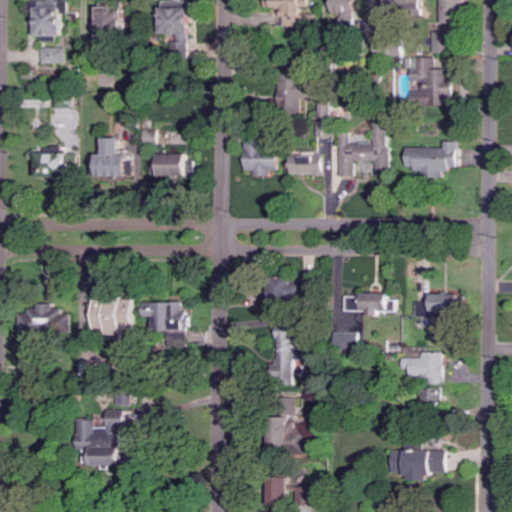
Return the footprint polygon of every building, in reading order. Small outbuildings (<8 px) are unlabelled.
[(185,0),(157,2),(159,34),(187,33),(185,0)] [(280,8),(280,17),(304,17),(304,7),(310,7),(310,0),(264,0),(264,8),(280,8)] [(356,26),(356,0),(331,0),(331,26),(356,26)] [(414,9),(414,15),(424,16),(424,0),(382,0),(382,8),(414,9)] [(440,0),(440,22),(461,23),(461,0),(440,0)] [(72,1),(36,1),(36,19),(45,19),(45,42),(61,42),(61,37),(72,37),(72,1)] [(95,32),(123,31),(122,7),(94,8),(95,32)] [(447,31),(435,31),(436,54),(448,53),(447,31)] [(188,57),(188,41),(172,42),(172,57),(188,57)] [(44,64),(67,64),(67,48),(45,48),(44,64)] [(455,99),(455,73),(438,73),(438,58),(419,58),(419,69),(413,69),(413,82),(419,82),(419,99),(437,99),(437,106),(447,106),(447,99),(455,99)] [(304,113),(303,84),(290,84),(290,73),(279,74),(280,114),(304,113)] [(91,84),(116,86),(117,77),(91,76),(91,84)] [(144,143),(158,143),(158,130),(145,130),(144,143)] [(391,172),(391,134),(376,134),(376,143),(352,143),(352,133),(337,133),(338,176),(357,175),(357,161),(378,161),(378,172),(391,172)] [(116,139),(99,139),(100,155),(91,156),(91,178),(122,177),(121,155),(116,155),(116,139)] [(245,171),(255,171),(255,176),(271,176),(271,171),(279,171),(279,151),(261,151),(261,141),(244,141),(245,171)] [(407,148),(407,167),(415,167),(415,171),(423,171),(423,177),(444,177),(444,169),(459,169),(459,142),(445,142),(445,148),(407,148)] [(41,155),(41,176),(64,175),(63,154),(41,155)] [(154,154),(153,176),(192,176),(192,155),(154,154)] [(290,174),(326,175),(327,156),(290,155),(290,174)] [(266,301),(301,300),(301,279),(266,280),(266,301)] [(94,294),(89,328),(104,331),(104,332),(132,336),(135,319),(133,319),(134,314),(130,313),(132,300),(94,294)] [(346,295),(346,311),(370,311),(370,317),(382,316),(381,311),(398,311),(398,300),(390,300),(390,294),(346,295)] [(428,302),(418,302),(419,314),(455,313),(454,294),(427,294),(428,302)] [(170,332),(169,342),(187,343),(188,327),(193,327),(194,313),(185,313),(185,304),(142,302),(141,316),(151,317),(151,331),(170,332)] [(72,333),(72,315),(62,315),(62,309),(52,309),(52,306),(28,306),(28,314),(19,314),(19,333),(72,333)] [(278,373),(283,373),(284,384),(295,384),(294,339),(287,339),(287,331),(277,331),(278,373)] [(336,350),(359,350),(359,332),(336,332),(336,350)] [(444,352),(423,353),(423,357),(403,358),(404,369),(410,368),(410,378),(431,377),(431,385),(446,384),(444,352)] [(422,403),(443,403),(443,389),(422,389),(422,403)] [(284,397),(285,418),(272,418),(273,446),(283,446),(283,454),(305,453),(304,440),(299,440),(298,422),(295,422),(294,408),(305,408),(305,397),(284,397)] [(117,426),(97,426),(97,419),(77,419),(77,447),(84,447),(84,465),(117,465),(117,426)] [(392,451),(392,473),(406,473),(406,479),(426,480),(426,472),(448,473),(448,451),(392,451)] [(273,501),(287,500),(286,477),(267,477),(267,492),(273,492),(273,501)]
